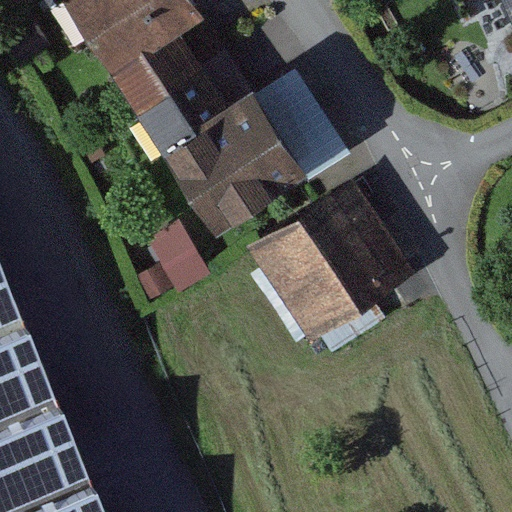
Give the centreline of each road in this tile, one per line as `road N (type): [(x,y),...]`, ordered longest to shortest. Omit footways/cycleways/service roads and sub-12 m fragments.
road 1 (residential): [(511,394),(414,178)]
road 2 (residential): [(414,178),(293,0)]
